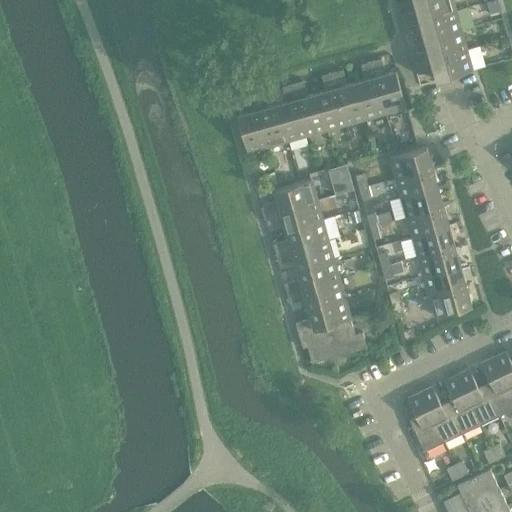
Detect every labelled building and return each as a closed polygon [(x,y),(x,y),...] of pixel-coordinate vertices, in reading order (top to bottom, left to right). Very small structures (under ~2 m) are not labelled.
[(401,15),(404,25),(456,10),(453,0),(417,0),(414,1),(417,10),(401,15)] [(456,10),(404,25),(407,35),(422,31),(425,40),(462,30),(456,10)] [(412,54),(415,64),(467,49),(462,30),(425,40),(428,50),(412,54)] [(509,38),(501,40),(503,48),(511,46),(509,38)] [(467,49),(415,64),(418,74),(433,70),(436,80),(473,70),(467,49)] [(382,58),(371,61),(386,113),(407,107),(396,70),(386,73),(382,58)] [(366,79),(356,82),(367,119),(386,113),(371,61),(361,64),(366,79)] [(342,69),(332,72),(347,124),(367,119),(356,82),(347,84),(342,69)] [(326,90),(317,93),(327,130),(347,124),(332,72),(322,75),(326,90)] [(303,80),(293,83),(308,135),(327,130),(317,93),(308,96),(303,80)] [(287,101),(278,104),(288,141),(308,135),(293,83),(283,86),(287,101)] [(264,91),(254,94),(268,146),(288,141),(278,104),(268,107),(264,91)] [(268,146),(254,94),(243,97),(248,112),(237,115),(248,152),(268,146)] [(390,157),(396,178),(433,167),(427,147),(390,157)] [(337,166),(328,169),(332,181),(350,176),(346,164),(337,166)] [(433,167),(396,178),(402,197),(438,187),(433,167)] [(275,172),(265,175),(268,186),(278,183),(275,172)] [(356,176),(360,188),(368,185),(365,173),(356,176)] [(262,204),(265,214),(317,200),(312,179),(275,189),(278,200),(262,204)] [(368,185),(360,188),(363,200),(372,197),(368,185)] [(438,187),(402,197),(407,217),(444,206),(438,187)] [(317,200),(265,214),(268,225),(283,220),(286,230),(323,219),(317,200)] [(444,206),(407,217),(413,236),(449,226),(444,206)] [(360,210),(351,212),(354,222),(363,220),(360,210)] [(367,215),(371,227),(379,225),(376,212),(367,215)] [(273,243),(276,254),(328,239),(323,219),(286,230),(288,239),(273,243)] [(379,225),(371,227),(374,239),(383,237),(379,225)] [(449,226),(413,236),(418,256),(455,246),(449,226)] [(328,239),(276,254),(279,264),(294,260),(297,269),(334,259),(328,239)] [(455,246),(418,256),(424,276),(460,265),(455,246)] [(378,254),(382,266),(390,264),(387,252),(378,254)] [(284,283),(287,293),(339,278),(334,259),(297,269),(300,278),(284,283)] [(390,264),(382,266),(385,278),(394,276),(390,264)] [(460,265),(424,276),(429,295),(466,285),(460,265)] [(339,278),(287,293),(290,303),(305,299),(308,308),(345,298),(339,278)] [(466,285),(429,295),(435,316),(472,305),(466,285)] [(389,293),(393,305),(401,303),(398,291),(389,293)] [(296,322),(299,332),(351,317),(345,298),(308,308),(311,318),(296,322)] [(401,303),(393,305),(396,318),(405,315),(401,303)] [(351,317),(299,332),(301,341),(306,340),(312,363),(367,347),(363,332),(355,334),(351,317)] [(408,329),(401,331),(405,342),(416,339),(413,331),(408,329)] [(511,362),(506,351),(494,357),(511,394),(511,362)] [(490,381),(485,384),(499,416),(511,409),(511,394),(494,357),(481,363),(490,381)] [(470,368),(457,374),(481,424),(499,416),(485,384),(479,387),(470,368)] [(454,399),(448,402),(463,433),(481,424),(457,374),(445,380),(454,399)] [(433,386),(421,392),(444,442),(463,433),(448,402),(442,405),(433,386)] [(444,442),(421,392),(408,398),(417,417),(410,420),(425,451),(444,442)] [(500,443),(492,447),(497,459),(505,455),(500,443)] [(497,459),(492,447),(484,451),(490,462),(497,459)] [(463,461),(455,465),(461,476),(468,473),(463,461)] [(461,476),(455,465),(447,468),(453,480),(461,476)] [(444,500),(449,511),(500,488),(491,469),(457,484),(461,492),(444,500)] [(500,488),(449,511),(497,511),(509,507),(500,488)]
